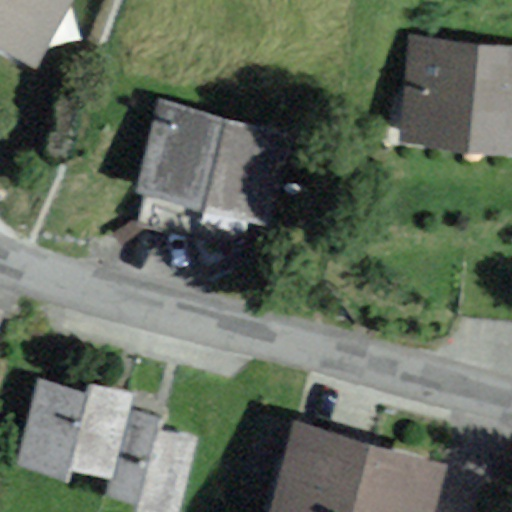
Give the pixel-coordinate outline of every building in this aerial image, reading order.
[(74,0),(0,0),(0,37),(40,60),(74,0)] [(511,49),(411,41),(402,139),(511,148),(511,49)] [(287,133),(154,101),(133,190),(265,221),(287,133)] [(127,472),(142,409),(145,393),(102,383),(101,389),(49,377),(30,457),(87,470),(88,463),(127,472)] [(176,511),(195,511),(214,436),(178,427),(180,418),(142,409),(127,472),(123,490),(157,498),(155,507),(176,511)] [(433,511),(445,469),(297,432),(276,511),(433,511)]
